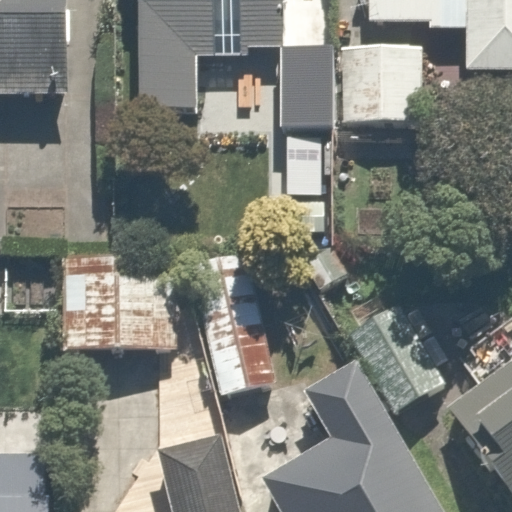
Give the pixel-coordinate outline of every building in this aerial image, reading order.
[(0,0),(0,106),(98,106),(97,0),(0,0)] [(148,0),(143,120),(210,124),(213,70),(298,75),(301,0),(148,0)] [(511,90),(511,0),(386,0),(387,40),(481,39),(482,90),(511,90)] [(445,56),(352,53),(349,141),(442,144),(445,56)] [(118,270),(119,208),(79,207),(77,366),(187,368),(188,271),(118,270)] [(274,269),(194,276),(205,407),(286,400),(274,269)] [(436,414),(511,361),(511,331),(473,274),(382,335),(436,414)] [(442,511),(374,380),(314,411),(339,459),(270,495),(279,511),(442,511)] [(511,381),(454,418),(511,511),(511,381)] [(256,511),(244,456),(175,471),(183,511),(256,511)] [(0,463),(0,511),(56,511),(59,466),(0,463)]
